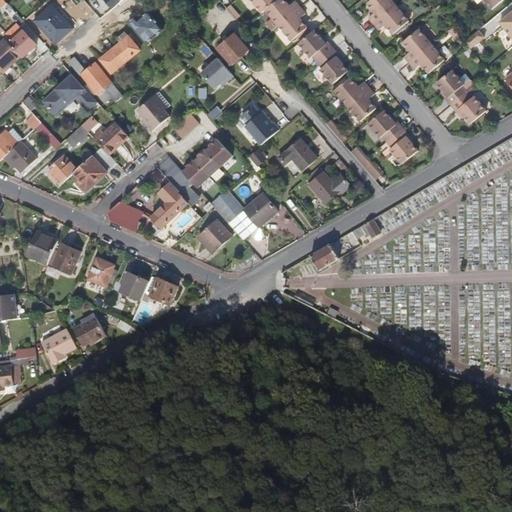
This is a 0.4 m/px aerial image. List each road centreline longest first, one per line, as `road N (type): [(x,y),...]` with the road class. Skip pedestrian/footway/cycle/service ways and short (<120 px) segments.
road 1 (residential): [(0,417),(233,289)]
road 2 (residential): [(233,289),(458,159)]
road 3 (residential): [(325,0),(458,159)]
road 4 (residential): [(84,222),(233,289)]
road 5 (residential): [(99,21),(0,112)]
